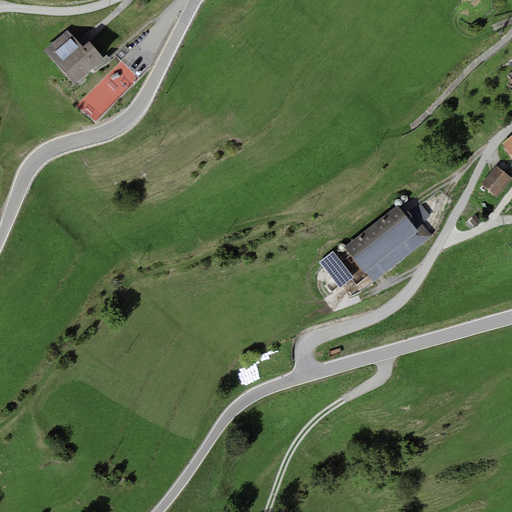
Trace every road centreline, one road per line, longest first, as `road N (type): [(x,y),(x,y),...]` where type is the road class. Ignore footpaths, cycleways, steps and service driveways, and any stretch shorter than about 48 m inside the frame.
road 1 (residential): [(309,375),(308,343),(384,313),(412,289),(491,147),(511,127)]
road 2 (tertiary): [(196,0),(135,112),(32,161),(0,240)]
road 3 (tertiary): [(309,375),(511,317)]
road 4 (track): [(267,511),(292,447),(332,405),(385,375),(383,353)]
road 5 (tertiary): [(159,511),(238,405),(309,375)]
road 6 (residential): [(511,33),(412,126)]
